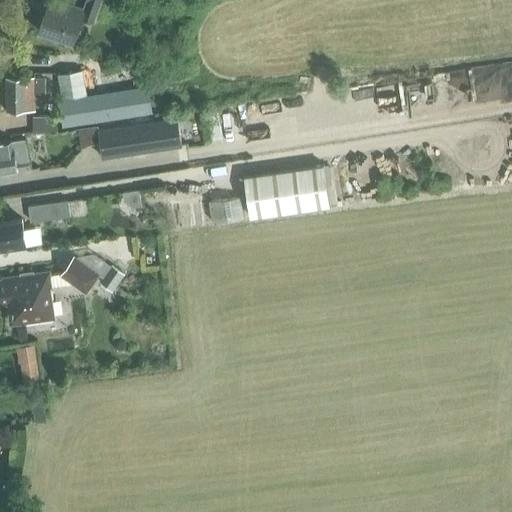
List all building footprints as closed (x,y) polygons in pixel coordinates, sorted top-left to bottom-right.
[(57,40),(72,46),(82,18),(93,22),(100,0),(88,0),(84,10),(66,4),(64,10),(49,4),(39,31),(58,38),(57,40)] [(57,72),(62,99),(87,95),(83,68),(57,72)] [(6,79),(7,110),(34,110),(34,95),(45,95),(45,78),(6,79)] [(62,126),(153,111),(149,85),(87,95),(62,99),(58,99),(62,126)] [(33,115),(33,132),(57,132),(57,115),(33,115)] [(176,116),(98,129),(103,157),(181,145),(176,116)] [(0,172),(29,169),(24,139),(0,142),(0,172)] [(250,216),(330,205),(324,163),(244,175),(250,216)] [(140,204),(138,192),(126,194),(128,201),(133,205),(140,204)] [(244,216),(241,196),(209,200),(212,221),(244,216)] [(27,205),(30,221),(69,215),(67,200),(27,205)] [(0,248),(25,245),(21,218),(0,220),(0,248)] [(60,274),(72,282),(84,291),(97,274),(72,256),(60,274)] [(125,273),(111,264),(100,281),(113,290),(125,273)] [(71,284),(72,282),(60,274),(48,275),(47,272),(29,275),(29,273),(20,274),(20,276),(3,279),(3,280),(0,279),(0,297),(7,297),(10,322),(52,316),(48,287),(71,284)] [(31,345),(15,347),(20,382),(36,380),(31,345)] [(41,382),(30,384),(31,393),(43,392),(41,382)] [(3,481),(0,510),(12,511),(15,482),(3,481)]
